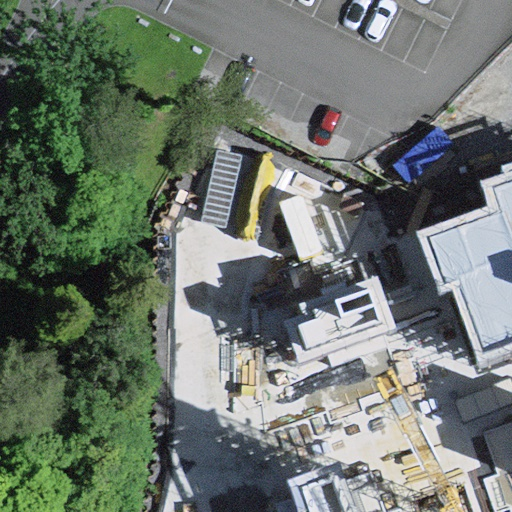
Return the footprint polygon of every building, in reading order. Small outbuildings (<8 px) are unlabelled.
[(452,296),(476,377),(511,366),(511,170),(481,179),(491,212),(415,234),(435,301),(452,296)] [(297,230),(298,264),(330,262),(328,229),(297,230)] [(231,301),(231,454),(406,389),(360,256),(231,301)] [(511,511),(511,423),(488,434),(502,475),(484,479),(494,511),(500,511),(511,509),(511,511)] [(291,499),(253,511),(387,511),(373,470),(291,499)]
